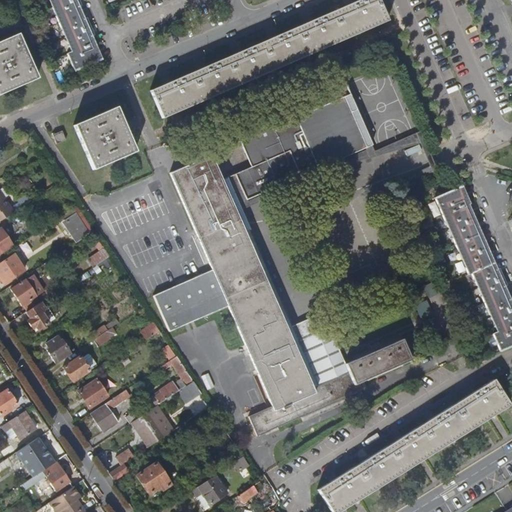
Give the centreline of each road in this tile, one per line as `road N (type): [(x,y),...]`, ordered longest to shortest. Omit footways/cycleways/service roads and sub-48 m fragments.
road 1 (residential): [(0,338),(117,511)]
road 2 (residential): [(296,0),(120,75)]
road 3 (residential): [(120,75),(0,137)]
